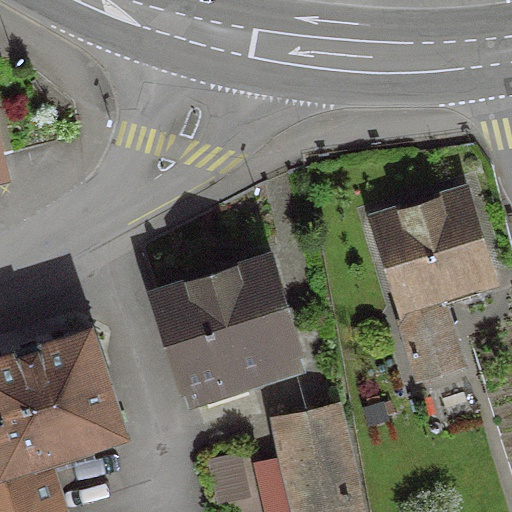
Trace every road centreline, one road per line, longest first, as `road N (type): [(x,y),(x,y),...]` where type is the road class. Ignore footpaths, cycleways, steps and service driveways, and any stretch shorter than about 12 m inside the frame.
road 1 (residential): [(0,266),(125,197),(178,148),(218,37)]
road 2 (secondary): [(218,37),(381,56),(511,47)]
road 3 (secondary): [(99,0),(218,37)]
